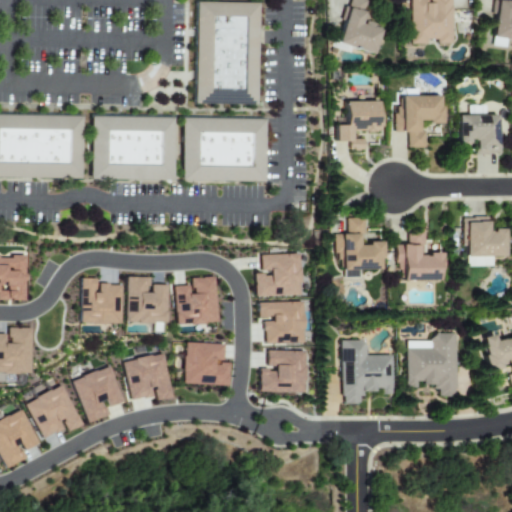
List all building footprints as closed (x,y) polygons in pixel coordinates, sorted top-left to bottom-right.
[(371,54),(378,26),(360,21),(365,0),(346,0),(335,45),(371,54)] [(407,44),(407,0),(424,0),(424,4),(427,4),(427,0),(448,0),(449,44),(434,44),(434,40),(423,40),(423,44),(407,44)] [(493,0),(510,0),(510,2),(511,2),(511,40),(506,40),(507,38),(503,37),(503,39),(489,37),(491,23),(493,0)] [(192,104),(254,105),(256,3),(194,2),(192,76),(192,104)] [(439,96),(398,96),(398,114),(391,114),(391,133),(405,133),(405,148),(422,149),(422,132),(416,132),(416,123),(439,123),(439,96)] [(341,102),(341,126),(331,126),(331,142),(346,142),(346,151),(361,150),(360,139),(347,140),(347,132),(376,132),(375,102),(341,102)] [(0,177),(78,179),(79,116),(0,115),(0,177)] [(494,115),(455,116),(456,143),(472,142),(473,155),(495,154),(494,115)] [(169,181),(87,179),(88,117),(170,118),(170,149),(169,181)] [(179,118),(262,119),(261,182),(178,181),(179,149),(179,118)] [(463,267),(490,267),(490,258),(502,257),(501,230),(485,230),(485,218),(462,218),(463,267)] [(329,235),(329,253),(337,253),(338,278),(354,278),(354,270),(377,270),(377,243),(354,244),(354,235),(359,234),(359,219),(342,219),(342,234),(329,235)] [(399,281),(438,281),(438,254),(421,254),(420,230),(404,230),(404,245),(391,245),(391,264),(399,264),(399,281)] [(257,256),(258,273),(251,274),(252,297),(297,296),(296,254),(257,256)] [(0,300),(22,301),(23,257),(0,256),(0,300)] [(122,324),(163,324),(163,286),(145,285),(146,278),(123,277),(122,324)] [(213,323),(211,277),(187,279),(187,286),(170,287),(172,325),(213,323)] [(76,324),(117,325),(117,285),(92,285),(93,279),(77,279),(76,324)] [(261,345),(300,344),(299,302),(255,303),(255,321),(260,320),(261,345)] [(0,374),(27,374),(27,329),(6,329),(6,345),(0,344),(0,374)] [(453,334),(429,334),(429,341),(402,341),(402,389),(413,389),(413,386),(435,386),(435,396),(453,396),(453,334)] [(510,390),(511,389),(511,336),(493,341),(491,335),(478,338),(486,371),(504,367),(510,390)] [(388,356),(363,356),(363,340),(338,340),(338,405),(357,405),(357,392),(388,392),(388,356)] [(220,345),(181,343),(179,385),(225,386),(226,363),(220,362),(220,345)] [(301,352),(264,351),(263,369),(256,369),(255,393),(301,393),(301,352)] [(168,398),(159,354),(119,362),(127,401),(152,396),(153,402),(168,398)] [(82,423),(104,417),(101,408),(118,403),(107,367),(68,380),(82,423)] [(78,426),(58,385),(21,404),(39,440),(61,428),(63,433),(78,426)] [(34,444),(18,410),(2,418),(0,413),(0,467),(1,469),(23,459),(19,451),(34,444)]
